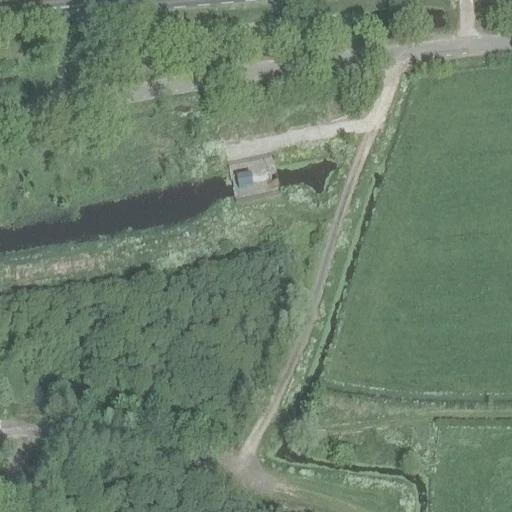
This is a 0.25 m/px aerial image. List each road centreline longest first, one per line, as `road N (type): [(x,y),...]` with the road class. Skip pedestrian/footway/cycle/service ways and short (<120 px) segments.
road 1 (unclassified): [(0,119),(243,71),(511,40)]
road 2 (track): [(265,421),(246,462),(222,465),(0,418)]
road 3 (primary): [(0,14),(138,0)]
